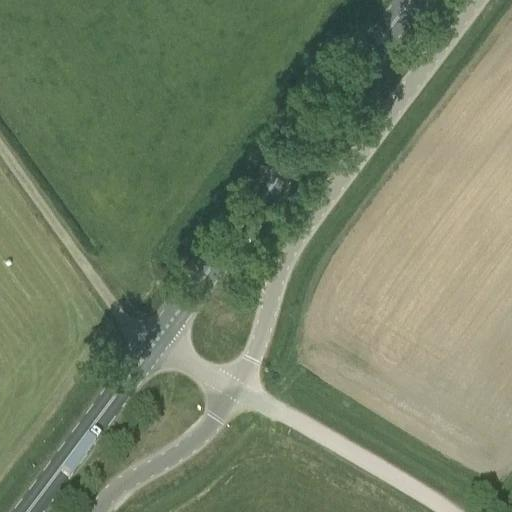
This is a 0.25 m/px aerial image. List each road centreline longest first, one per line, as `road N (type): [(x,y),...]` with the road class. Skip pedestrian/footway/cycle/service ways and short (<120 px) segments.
road 1 (unclassified): [(238,393),(280,259),(474,0)]
road 2 (primary): [(152,341),(408,0)]
road 3 (track): [(145,350),(0,142)]
road 4 (unclassified): [(448,511),(238,393)]
road 5 (primary): [(26,511),(152,341)]
road 6 (unclassified): [(101,511),(201,436),(238,393)]
